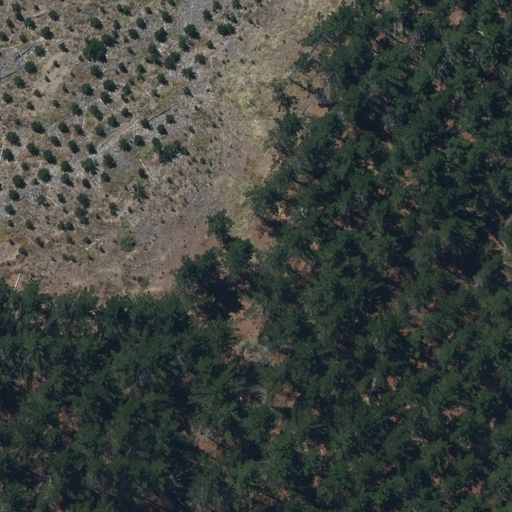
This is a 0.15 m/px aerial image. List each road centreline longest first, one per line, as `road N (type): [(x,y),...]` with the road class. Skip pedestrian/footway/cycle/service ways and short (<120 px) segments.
road 1 (track): [(225,289),(511,263)]
road 2 (track): [(225,289),(268,511)]
road 3 (track): [(0,278),(225,289)]
